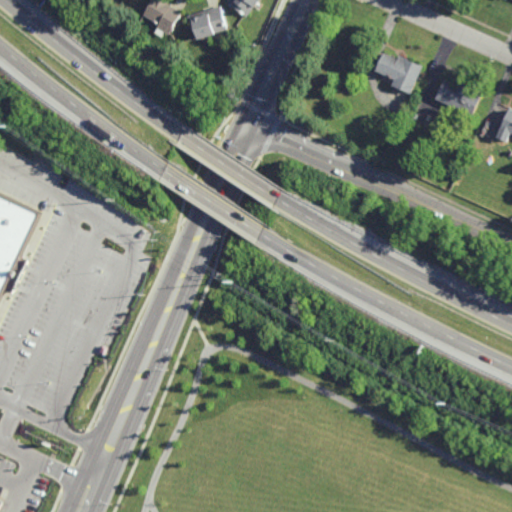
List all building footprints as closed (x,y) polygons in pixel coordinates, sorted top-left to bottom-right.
[(166,0),(175,4),(174,7),(185,12),(173,34),(172,33),(172,35),(159,28),(162,24),(146,15),(154,0),(166,0)] [(262,0),(257,7),(256,6),(249,17),(230,3),(232,0),(262,0)] [(231,29),(219,33),(219,34),(202,40),(196,22),(191,24),(189,16),(223,5),(231,29)] [(410,59),(422,65),(422,64),(425,66),(413,94),(394,85),(397,79),(378,71),(380,64),(379,64),(381,59),(383,60),(386,53),(399,59),(401,55),(410,59)] [(459,86),(461,81),(474,87),(471,91),(484,97),(475,117),(438,99),(447,80),(459,86)] [(511,140),(511,143),(499,137),(504,127),(505,127),(511,111),(511,140)] [(395,146),(388,144),(390,137),(397,138),(395,146)] [(0,298),(0,195),(40,215),(0,298)]
